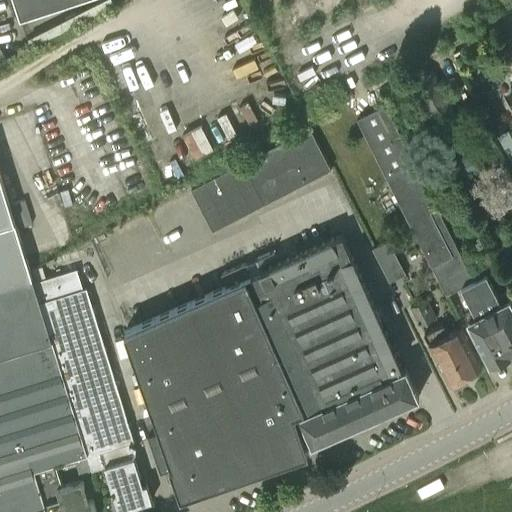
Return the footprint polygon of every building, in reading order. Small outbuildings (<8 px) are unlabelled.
[(74,0),(14,0),(20,18),(74,0)] [(511,0),(501,0),(507,11),(511,8),(511,0)] [(432,122),(452,112),(431,71),(411,82),(432,122)] [(446,294),(461,286),(473,280),(474,279),(384,103),(356,118),(390,184),(446,294)] [(199,125),(182,133),(193,156),(210,148),(199,125)] [(190,189),(211,230),(329,169),(308,128),(190,189)] [(477,169),(470,156),(453,164),(460,177),(477,169)] [(87,454),(33,282),(0,177),(0,511),(33,511),(46,508),(45,502),(59,497),(63,511),(95,511),(92,499),(88,500),(82,479),(62,486),(55,463),(74,457),(79,473),(91,469),(87,455),(87,454)] [(190,215),(196,231),(203,228),(187,192),(179,195),(188,216),(190,215)] [(250,274),(225,285),(123,330),(157,427),(147,431),(160,468),(169,465),(180,496),(308,451),(305,443),(310,440),(311,443),(418,396),(405,367),(401,368),(341,235),(250,274)] [(389,281),(404,273),(387,240),(371,248),(389,281)] [(225,285),(250,274),(245,262),(220,273),(225,285)] [(105,466),(124,460),(133,457),(133,455),(135,447),(129,444),(128,442),(133,440),(85,287),(81,288),(75,269),(33,282),(87,454),(87,455),(91,469),(91,471),(105,467),(105,466)] [(474,279),(473,280),(509,351),(511,349),(511,303),(509,298),(508,298),(505,292),(498,296),(486,273),(474,279)] [(509,351),(473,280),(461,286),(473,309),(465,313),(468,320),(489,361),(509,351)] [(420,324),(435,316),(426,299),(411,306),(420,324)] [(442,335),(447,332),(442,323),(424,333),(449,382),(463,375),(442,335)] [(460,326),(447,332),(442,335),(463,375),(481,366),(460,326)] [(133,457),(124,460),(105,466),(105,467),(118,510),(151,500),(146,484),(142,485),(134,457),(133,457)]
